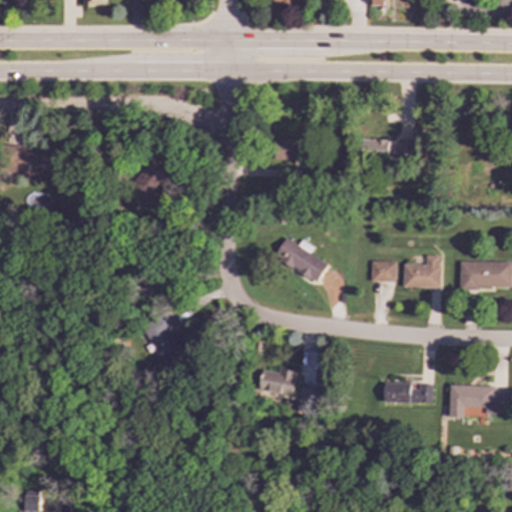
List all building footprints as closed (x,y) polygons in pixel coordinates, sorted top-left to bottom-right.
[(103,2),(102,0),(83,0),(83,7),(94,8),(94,2),(103,2)] [(303,158),(302,139),(273,140),(274,160),(303,158)] [(388,139),(362,139),(361,163),(411,165),(412,141),(396,140),(395,146),(388,146),(388,139)] [(22,152),(22,145),(0,143),(0,173),(56,177),(58,154),(22,152)] [(127,186),(144,202),(168,176),(151,160),(127,186)] [(309,254),(313,247),(300,240),(298,245),(285,237),(273,258),(316,282),(327,263),(309,254)] [(439,287),(439,255),(425,255),(424,264),(403,264),(402,287),(439,287)] [(138,258),(140,298),(157,297),(156,257),(138,258)] [(394,282),(394,261),(370,261),(370,281),(394,282)] [(511,287),(511,262),(459,261),(459,287),(511,287)] [(139,325),(161,362),(180,351),(168,331),(184,321),(175,304),(139,325)] [(261,370),(258,394),(292,398),(295,371),(278,369),(278,372),(261,370)] [(431,404),(431,384),(419,384),(419,390),(410,389),(410,383),(383,382),(383,403),(431,404)] [(317,412),(318,387),(299,386),(297,411),(317,412)] [(449,386),(448,417),(463,417),(463,407),(485,407),(485,412),(510,412),(510,387),(449,386)] [(38,511),(39,490),(20,489),(19,511),(38,511)] [(50,511),(69,511),(70,501),(51,501),(50,511)]
